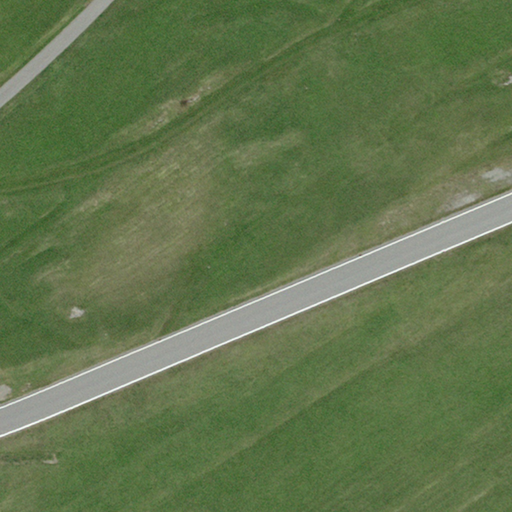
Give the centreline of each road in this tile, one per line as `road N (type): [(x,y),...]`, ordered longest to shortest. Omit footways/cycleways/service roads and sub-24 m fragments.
road 1 (unclassified): [(511,207),(0,421)]
road 2 (unclassified): [(102,0),(0,98)]
